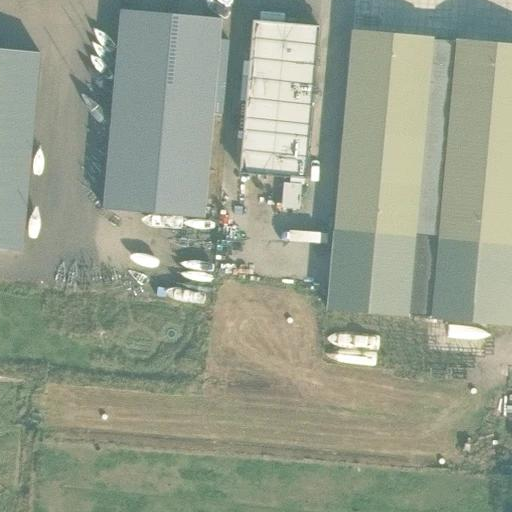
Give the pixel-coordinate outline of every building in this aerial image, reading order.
[(120,10),(103,210),(203,218),(220,19),(120,10)] [(241,173),(306,178),(318,28),(253,23),(241,173)] [(352,30),(326,310),(407,317),(407,315),(430,317),(430,319),(511,326),(511,311),(511,44),(455,39),(455,41),(432,39),(432,37),(352,30)] [(0,250),(22,252),(40,54),(0,50),(0,250)] [(259,231),(263,204),(248,202),(244,229),(259,231)] [(133,239),(135,222),(111,219),(108,236),(133,239)]
